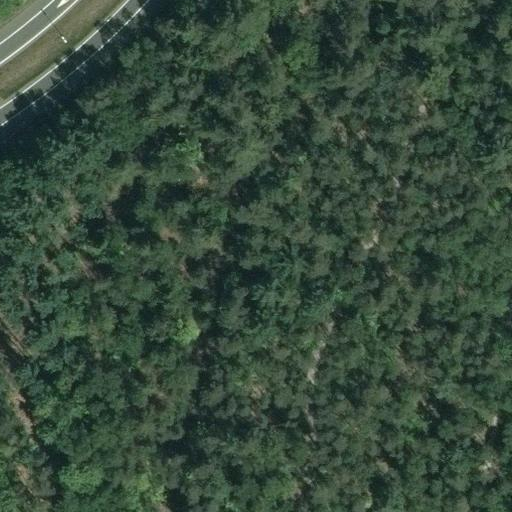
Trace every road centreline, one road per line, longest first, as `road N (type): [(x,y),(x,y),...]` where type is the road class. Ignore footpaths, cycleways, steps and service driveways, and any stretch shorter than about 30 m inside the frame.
road 1 (track): [(299,511),(324,335),(492,0)]
road 2 (track): [(511,325),(473,511)]
road 3 (motorway): [(0,118),(139,0)]
